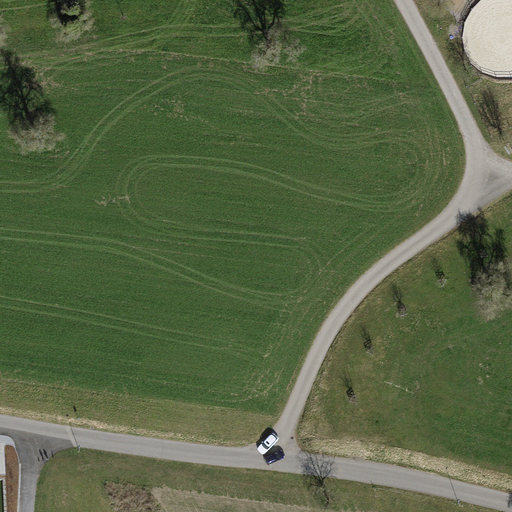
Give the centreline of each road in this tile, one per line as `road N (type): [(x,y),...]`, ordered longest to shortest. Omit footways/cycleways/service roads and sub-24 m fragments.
road 1 (residential): [(274,460),(331,326),(408,252),(499,185)]
road 2 (residential): [(0,428),(274,460)]
road 3 (residential): [(274,460),(511,504)]
road 4 (residential): [(407,0),(499,185)]
